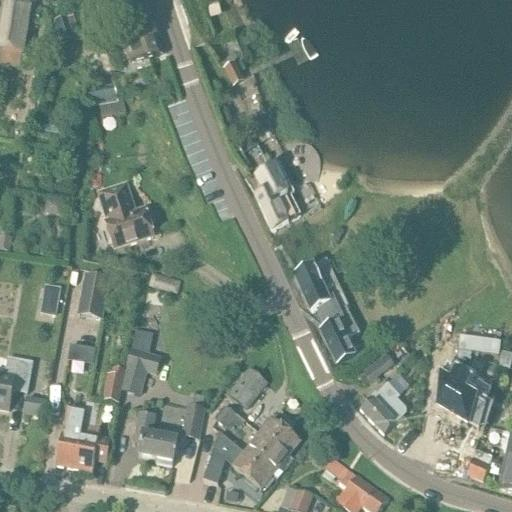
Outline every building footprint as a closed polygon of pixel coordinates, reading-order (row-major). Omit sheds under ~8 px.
[(119,29),(119,30),(150,20),(143,0),(107,0),(112,13),(120,11),(125,27),(119,29)] [(31,6),(26,5),(7,2),(0,42),(0,51),(3,52),(1,65),(20,68),(22,55),(23,55),(31,6)] [(162,57),(150,20),(119,30),(131,67),(162,57)] [(74,27),(59,32),(64,47),(79,42),(74,27)] [(39,49),(38,57),(50,58),(51,49),(42,48),(42,50),(39,49)] [(224,69),(233,88),(244,81),(235,63),(224,69)] [(88,96),(90,104),(117,99),(115,90),(88,96)] [(42,121),(40,133),(62,137),(64,124),(42,121)] [(278,165),(264,172),(256,176),(263,191),(255,195),(272,232),(289,225),(301,218),(292,199),(296,197),(278,165)] [(114,252),(135,246),(154,239),(145,212),(135,215),(126,187),(99,196),(108,224),(106,225),(114,252)] [(47,202),(44,216),(63,219),(65,205),(47,202)] [(0,252),(8,254),(10,240),(0,238),(0,252)] [(313,268),(295,276),(312,313),(316,322),(333,313),(341,309),(347,304),(327,261),(313,268)] [(85,278),(78,319),(102,324),(109,283),(85,278)] [(179,284),(154,278),(151,288),(176,295),(179,284)] [(45,287),(40,317),(56,319),(61,290),(45,287)] [(333,313),(316,322),(321,332),(337,366),(354,358),(356,357),(347,337),(357,333),(346,310),(349,309),(347,304),(341,309),(333,313)] [(459,340),(458,354),(499,357),(500,343),(459,340)] [(94,363),(96,351),(89,350),(87,362),(94,363)] [(162,362),(132,353),(127,369),(128,369),(127,374),(125,373),(121,394),(123,395),(141,400),(147,377),(157,380),(162,362)] [(8,360),(4,378),(0,377),(0,411),(9,413),(13,393),(28,396),(33,364),(8,360)] [(383,361),(369,373),(377,381),(390,369),(389,368),(383,361)] [(254,367),(231,396),(244,405),(266,377),(254,367)] [(121,394),(125,373),(113,371),(112,378),(107,377),(103,404),(120,407),(123,395),(121,394)] [(387,385),(360,411),(384,437),(406,417),(406,412),(396,401),(399,398),(387,385)] [(444,393),(439,420),(469,433),(478,406),(467,401),(469,392),(470,390),(457,386),(453,397),(451,395),(444,393)] [(199,442),(206,401),(191,397),(183,439),(199,442)] [(45,419),(47,405),(27,401),(24,416),(45,419)] [(83,426),(85,414),(68,410),(57,468),(75,472),(83,426)] [(236,417),(227,410),(216,423),(226,430),(236,417)] [(141,417),(140,421),(137,440),(142,441),(139,459),(157,462),(156,465),(173,469),(177,443),(150,438),(154,419),(141,417)] [(260,437),(288,459),(301,444),(272,421),(260,437)] [(83,426),(75,472),(92,475),(101,429),(83,426)] [(219,435),(212,453),(261,493),(274,477),(255,462),(254,464),(244,456),(219,435)] [(288,459),(260,437),(244,456),(254,464),(255,462),(274,477),(288,459)] [(511,437),(503,471),(498,491),(511,493),(511,437)] [(311,448),(307,453),(309,458),(315,459),(319,454),(317,449),(311,448)] [(476,452),(472,462),(466,476),(484,483),(493,459),(476,452)] [(357,479),(349,473),(339,486),(347,492),(336,506),(344,511),(360,511),(362,510),(365,511),(381,511),(389,501),(357,478),(357,479)] [(204,483),(201,490),(212,494),(215,487),(204,483)] [(307,511),(311,498),(294,494),(289,511),(307,511)]
